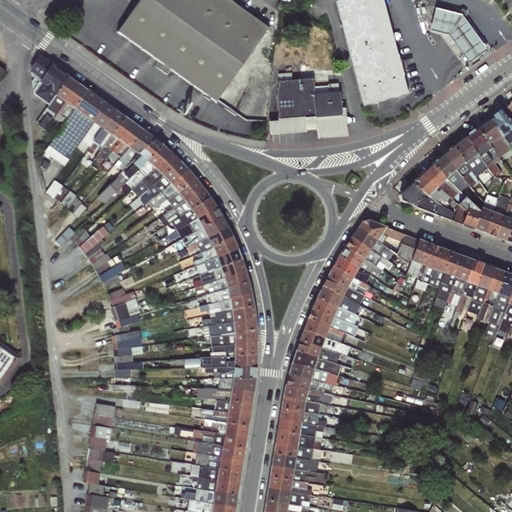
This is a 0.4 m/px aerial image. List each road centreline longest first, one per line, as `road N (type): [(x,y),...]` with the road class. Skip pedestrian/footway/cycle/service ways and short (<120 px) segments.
road 1 (unknown): [(73,0),(151,74),(247,132)]
road 2 (residential): [(166,128),(21,21)]
road 3 (residential): [(429,125),(344,148),(255,159)]
road 4 (residential): [(248,511),(270,373)]
road 5 (residential): [(270,373),(319,249)]
road 6 (residential): [(255,243),(270,373)]
road 7 (residential): [(511,260),(396,214)]
road 8 (residential): [(166,128),(247,220)]
